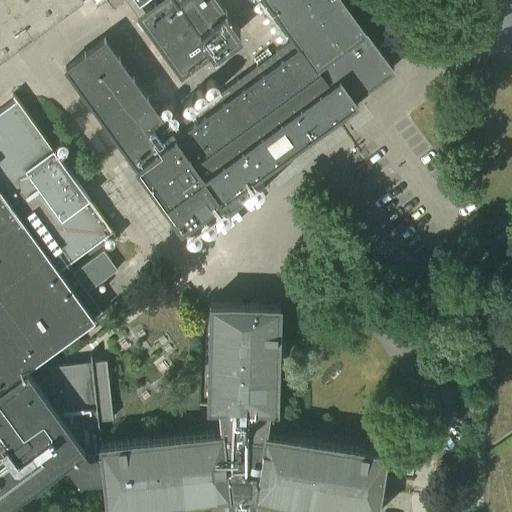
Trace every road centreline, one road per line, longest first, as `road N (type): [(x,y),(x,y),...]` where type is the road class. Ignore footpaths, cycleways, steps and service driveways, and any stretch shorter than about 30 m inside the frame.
road 1 (unknown): [(46,59),(169,231),(185,247),(209,253),(234,245),(389,120)]
road 2 (unknown): [(427,511),(437,400),(359,306)]
road 3 (unknown): [(46,59),(91,19),(117,8),(138,17),(162,60)]
